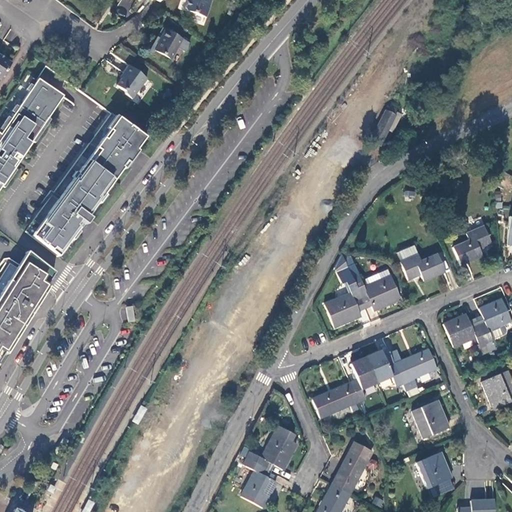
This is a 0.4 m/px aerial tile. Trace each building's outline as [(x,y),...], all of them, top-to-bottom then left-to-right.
[(205,15),(209,0),(186,0),(184,7),(185,10),(205,15)] [(170,60),(181,39),(163,30),(159,38),(160,39),(154,51),(170,60)] [(0,79),(12,62),(5,57),(4,59),(0,56),(0,55),(1,54),(0,53),(0,79)] [(129,100),(145,79),(126,66),(121,74),(122,75),(115,87),(121,91),(123,96),(129,100)] [(60,96),(35,79),(0,131),(0,185),(11,168),(9,167),(13,161),(9,158),(12,154),(18,158),(60,96)] [(379,147),(380,146),(382,141),(387,131),(395,116),(393,115),(396,110),(390,107),(387,113),(385,112),(370,141),(379,147)] [(396,114),(395,116),(387,131),(392,134),(401,117),(396,114)] [(32,238),(56,256),(77,228),(74,225),(77,220),(83,224),(88,218),(86,216),(121,167),(119,166),(123,160),(125,162),(143,137),(115,117),(109,126),(111,128),(105,137),(103,135),(98,141),(102,144),(88,162),(85,159),(46,214),(48,215),(32,238)] [(380,146),(393,153),(395,152),(397,149),(382,141),(380,146)] [(483,226),(465,234),(468,241),(452,248),(459,266),(481,257),(478,251),(490,245),(483,226)] [(444,273),(436,255),(420,262),(413,246),(396,254),(399,262),(407,282),(420,276),(423,283),(444,273)] [(52,272),(25,251),(21,257),(15,267),(18,269),(10,282),(7,281),(0,291),(0,295),(2,296),(0,298),(0,357),(28,312),(30,314),(34,307),(32,305),(49,277),(52,272)] [(354,266),(347,269),(360,301),(366,298),(371,307),(373,312),(399,300),(389,277),(363,288),(361,282),(354,266)] [(15,267),(7,281),(10,282),(18,269),(15,267)] [(360,301),(347,269),(337,273),(342,283),(344,282),(349,293),(323,305),(333,329),(361,317),(359,312),(355,303),(360,301)] [(386,271),(361,282),(363,288),(389,277),(386,271)] [(360,301),(364,310),(371,307),(366,298),(360,301)] [(476,326),(485,345),(492,342),(488,333),(511,324),(500,300),(478,310),(480,317),(483,323),(476,326)] [(359,312),(364,310),(360,301),(355,303),(359,312)] [(125,307),(127,322),(133,321),(131,306),(125,307)] [(477,357),(488,352),(485,345),(476,326),(471,329),(468,322),(465,315),(442,325),(452,349),(470,341),(475,339),(478,346),(473,349),(477,357)] [(480,317),(473,319),(476,326),(483,323),(480,317)] [(476,326),(473,319),(468,322),(471,329),(476,326)] [(470,341),(473,349),(478,346),(475,339),(470,341)] [(401,384),(405,392),(417,388),(413,379),(436,370),(427,350),(393,365),(401,384)] [(387,351),(381,353),(387,367),(393,365),(387,351)] [(365,359),(376,384),(391,378),(395,387),(401,384),(393,365),(387,367),(381,353),(381,352),(365,359)] [(349,383),(358,403),(364,400),(360,391),(376,384),(365,359),(349,365),(355,381),(349,383)] [(492,410),(511,401),(511,383),(507,371),(480,383),(492,410)] [(320,419),(358,403),(349,383),(312,400),(320,419)] [(405,392),(408,400),(420,396),(417,388),(405,392)] [(422,440),(449,429),(437,401),(411,413),(422,440)] [(135,425),(143,409),(138,407),(130,423),(135,425)] [(249,453),(245,459),(264,469),(267,463),(274,467),(282,472),(296,446),(291,443),(294,437),(277,428),(260,459),(249,453)] [(331,485),(350,495),(372,453),(353,443),(331,485)] [(242,449),(238,455),(245,459),(249,453),(242,449)] [(427,489),(451,479),(440,453),(415,464),(427,489)] [(264,469),(245,459),(242,465),(253,471),(239,497),(262,509),(276,484),(268,479),(261,474),(264,469)] [(267,463),(264,469),(271,473),(274,467),(267,463)] [(261,474),(268,479),(271,473),(264,469),(261,474)] [(341,511),(350,495),(331,485),(316,511),(341,511)] [(432,497),(440,494),(438,486),(429,488),(432,497)] [(41,509),(45,501),(41,498),(36,507),(41,509)] [(86,501),(80,511),(86,511),(91,503),(86,501)] [(456,509),(456,511),(493,511),(493,501),(469,502),(470,509),(456,509)]
